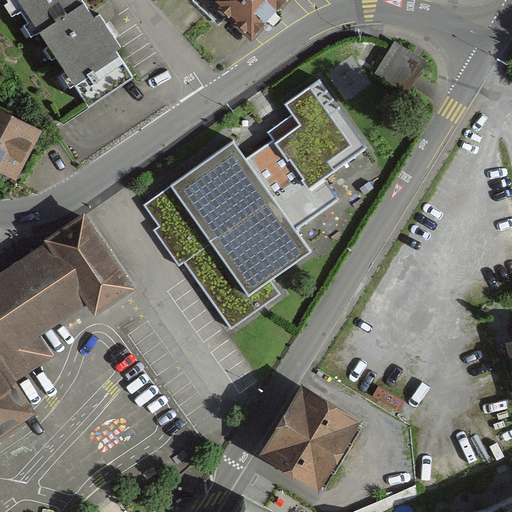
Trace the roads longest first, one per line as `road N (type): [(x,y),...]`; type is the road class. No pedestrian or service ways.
road 1 (residential): [(492,42),(207,511)]
road 2 (residential): [(210,98),(318,24),(367,7),(402,10),(492,42)]
road 3 (residential): [(0,214),(48,201),(210,98)]
road 4 (residential): [(210,98),(140,0)]
